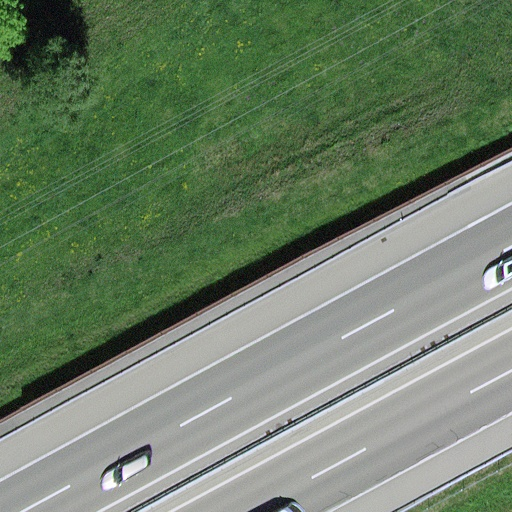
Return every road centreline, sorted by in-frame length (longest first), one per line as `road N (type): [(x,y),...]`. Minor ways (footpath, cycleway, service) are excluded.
road 1 (track): [(511,104),(0,340)]
road 2 (motorway): [(511,251),(30,511)]
road 3 (motorway): [(262,511),(511,376)]
